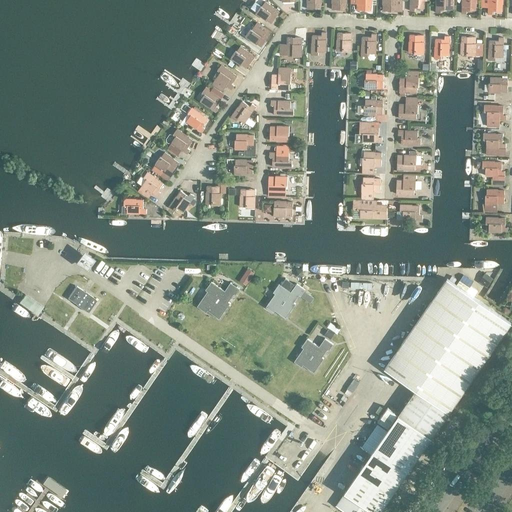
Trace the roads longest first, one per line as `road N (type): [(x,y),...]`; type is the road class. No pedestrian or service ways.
road 1 (residential): [(390,195),(393,22)]
road 2 (residential): [(263,58),(163,198)]
road 3 (residential): [(393,22),(293,18),(263,58)]
road 4 (residential): [(261,190),(263,58)]
